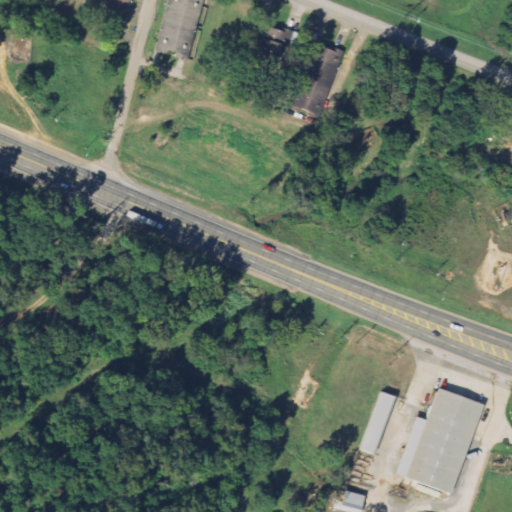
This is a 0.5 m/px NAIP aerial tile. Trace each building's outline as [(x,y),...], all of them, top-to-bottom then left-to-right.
[(95,0),(102,14),(127,2),(125,0),(95,0)] [(165,0),(155,52),(187,60),(200,0),(165,0)] [(251,60),(273,67),(283,33),(277,31),(280,24),(264,19),(251,60)] [(340,50),(308,41),(288,109),(321,118),(340,50)] [(434,388),(480,405),(448,494),(392,474),(412,417),(422,421),(434,388)] [(378,392),(391,397),(370,453),(357,449),(378,392)] [(341,491),(336,510),(344,511),(356,511),(361,496),(341,491)]
